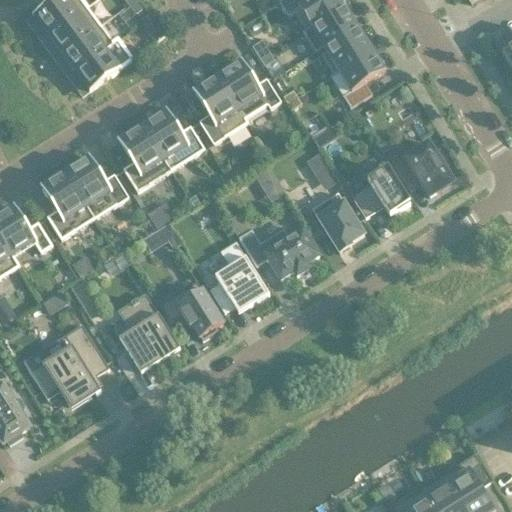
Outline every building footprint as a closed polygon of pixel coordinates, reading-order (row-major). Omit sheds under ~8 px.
[(48,40),(87,10),(79,0),(61,0),(34,20),(48,40)] [(303,37),(345,10),(338,0),(315,0),(293,14),(306,34),(303,36),(303,37)] [(142,13),(135,3),(129,8),(136,17),(142,13)] [(62,58),(101,29),(87,10),(48,40),(62,58)] [(315,56),(357,29),(345,10),(303,37),(315,56)] [(114,47),(114,46),(101,29),(62,58),(75,76),(114,47)] [(156,46),(165,39),(158,29),(149,36),(156,46)] [(373,54),(357,29),(315,56),(316,57),(324,52),(326,55),(321,58),(333,78),(330,80),(373,54)] [(90,96),(132,63),(118,43),(114,46),(114,47),(75,76),(90,96)] [(266,50),(262,43),(252,50),(256,57),(260,63),(271,57),(266,50)] [(511,72),(511,50),(502,57),(511,72)] [(386,75),(373,54),(330,80),(343,101),(386,75)] [(275,64),(271,57),(260,63),(265,70),(275,64)] [(256,90),(240,64),(217,79),(245,123),(246,123),(268,109),(256,90)] [(245,123),(217,79),(194,93),(210,119),(224,142),(248,127),(246,123),(245,123)] [(281,106),(267,83),(256,90),(268,109),(271,113),(281,106)] [(374,97),(367,86),(347,99),(353,110),(374,97)] [(298,101),(293,94),(283,101),(288,107),(298,101)] [(302,108),(298,101),(288,107),(292,114),(302,108)] [(180,138),(165,114),(142,129),(171,175),(195,161),(180,138)] [(224,142),(210,119),(199,126),(214,149),(224,142)] [(171,175),(142,129),(119,143),(134,167),(148,190),(171,175)] [(205,154),(191,131),(180,138),(195,161),(205,154)] [(402,153),(390,161),(407,187),(417,181),(430,200),(453,186),(445,171),(449,169),(440,154),(435,157),(429,146),(406,161),(402,153)] [(306,166),(326,194),(343,181),(322,154),(306,166)] [(104,186),(88,160),(65,174),(95,223),(119,209),(104,186)] [(410,208),(384,166),(364,178),(370,188),(352,200),(366,222),(369,220),(367,217),(382,208),(390,220),(410,208)] [(148,190),(134,167),(123,174),(138,197),(148,190)] [(270,170),(255,180),(271,206),(286,196),(270,170)] [(95,223),(65,174),(41,189),(58,215),(72,238),(95,223)] [(129,202),(114,179),(104,186),(119,209),(129,202)] [(338,197),(313,213),(318,221),(340,256),(342,255),(350,250),(352,249),(350,247),(364,239),(344,205),(338,197)] [(28,234),(13,210),(0,217),(0,240),(13,261),(14,260),(35,247),(36,246),(28,234)] [(160,211),(148,218),(157,232),(169,225),(160,211)] [(72,238),(58,215),(47,221),(62,245),(72,238)] [(239,219),(229,225),(239,241),(250,235),(239,219)] [(53,250),(39,227),(28,234),(36,246),(35,247),(41,257),(53,250)] [(168,230),(157,237),(164,248),(169,244),(175,253),(181,249),(168,230)] [(319,260),(303,234),(290,242),(284,233),(260,247),(252,234),(250,235),(239,241),(239,242),(257,271),(268,263),(281,284),(294,276),(297,280),(300,279),(299,277),(305,273),(306,274),(309,273),(306,268),(319,260)] [(13,261),(0,240),(0,283),(20,271),(14,260),(13,261)] [(66,253),(74,267),(89,258),(81,245),(66,253)] [(269,298),(236,246),(221,256),(230,271),(215,280),(220,288),(210,294),(225,318),(235,311),(239,318),(250,311),(269,298)] [(85,260),(71,269),(80,284),(94,275),(85,260)] [(196,286),(160,309),(171,326),(182,319),(183,321),(187,327),(190,332),(193,330),(201,342),(203,345),(218,335),(216,332),(224,327),(202,293),(197,285),(196,286)] [(117,335),(116,336),(138,372),(159,359),(162,364),(180,353),(145,298),(137,304),(137,303),(131,307),(132,307),(124,312),(134,327),(118,337),(117,335)] [(9,310),(0,316),(0,325),(4,331),(17,323),(9,310)] [(32,375),(30,376),(48,403),(49,402),(48,399),(61,391),(73,409),(94,395),(96,398),(100,395),(98,392),(92,383),(107,373),(108,374),(109,373),(82,329),(64,341),(70,351),(48,365),(47,366),(32,375)] [(3,388),(0,389),(0,441),(4,448),(7,446),(10,449),(24,441),(21,437),(30,431),(20,416),(24,414),(25,409),(20,402),(16,401),(12,403),(3,388)] [(475,457),(464,464),(481,492),(492,485),(475,457)] [(494,511),(493,510),(481,492),(464,464),(445,476),(467,511),(494,511)] [(467,511),(445,476),(422,491),(435,511),(467,511)] [(435,511),(422,491),(400,505),(404,511),(435,511)]
